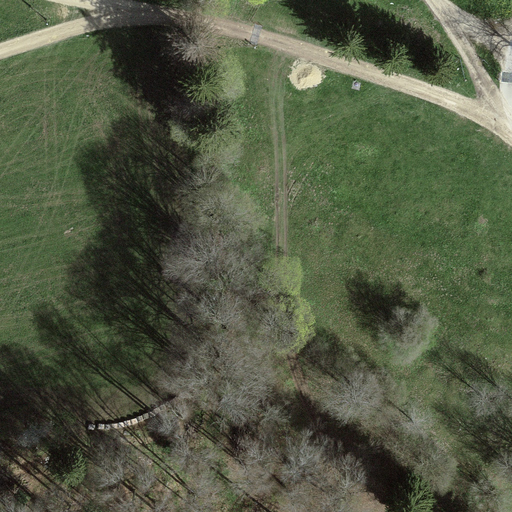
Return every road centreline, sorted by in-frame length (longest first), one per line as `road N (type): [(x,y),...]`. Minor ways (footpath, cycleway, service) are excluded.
road 1 (track): [(70,0),(130,17),(226,28),(511,126)]
road 2 (track): [(0,50),(130,17)]
road 3 (track): [(439,0),(511,71),(511,90)]
